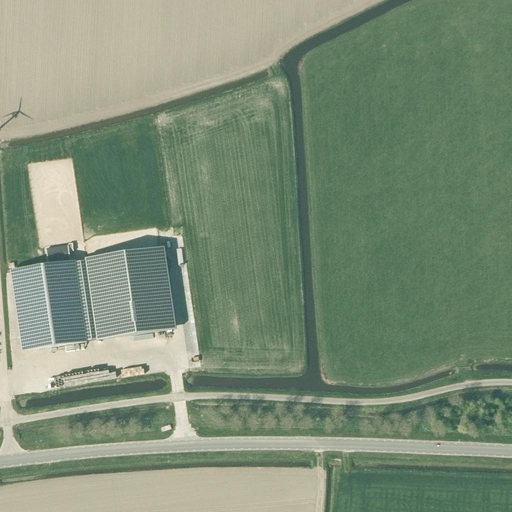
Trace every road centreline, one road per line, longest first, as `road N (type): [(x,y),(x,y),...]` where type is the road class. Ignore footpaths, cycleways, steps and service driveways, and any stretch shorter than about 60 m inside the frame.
road 1 (unclassified): [(0,423),(178,396),(378,400),(511,381)]
road 2 (primary): [(511,451),(212,443),(0,461)]
